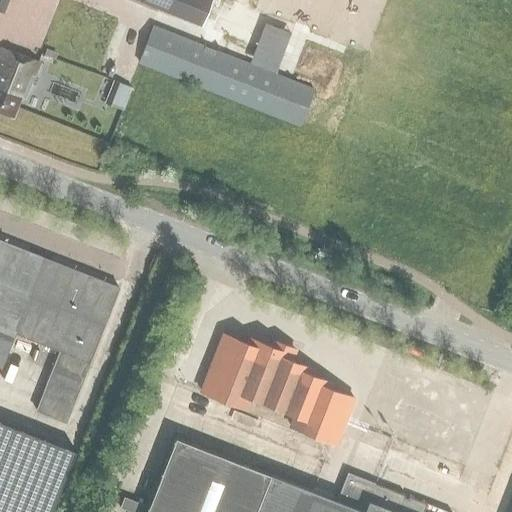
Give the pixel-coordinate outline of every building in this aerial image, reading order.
[(0,0),(0,13),(3,14),(8,0),(0,0)] [(211,0),(129,0),(201,28),(211,0)] [(312,90),(152,28),(138,63),(299,126),(312,90)] [(38,64),(0,49),(0,114),(12,119),(20,98),(24,100),(38,64)] [(123,107),(131,85),(117,80),(109,101),(123,107)] [(0,511),(49,511),(73,451),(0,422),(0,366),(13,334),(58,352),(35,411),(63,422),(116,288),(0,241),(0,511)] [(335,444),(353,398),(330,389),(333,383),(311,374),(313,369),(290,360),(293,354),(247,337),(245,342),(222,334),(200,391),(246,409),(250,397),(294,414),(289,426),(335,444)] [(144,511),(423,511),(427,503),(347,472),(336,500),(174,438),(144,511)]
